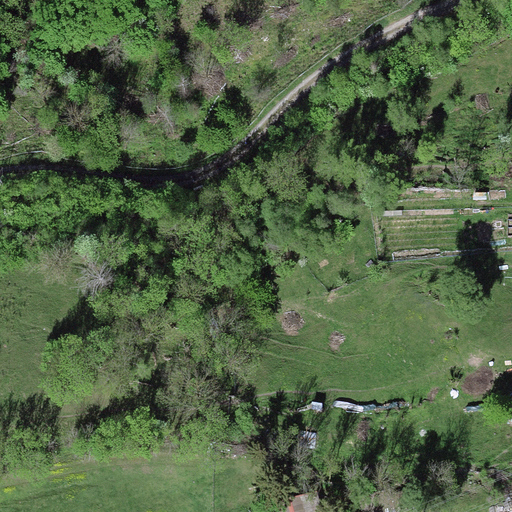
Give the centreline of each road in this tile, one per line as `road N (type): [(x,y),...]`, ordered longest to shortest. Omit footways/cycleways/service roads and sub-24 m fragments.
road 1 (track): [(475,0),(355,52),(244,155)]
road 2 (track): [(244,155),(180,185),(61,170),(0,180)]
